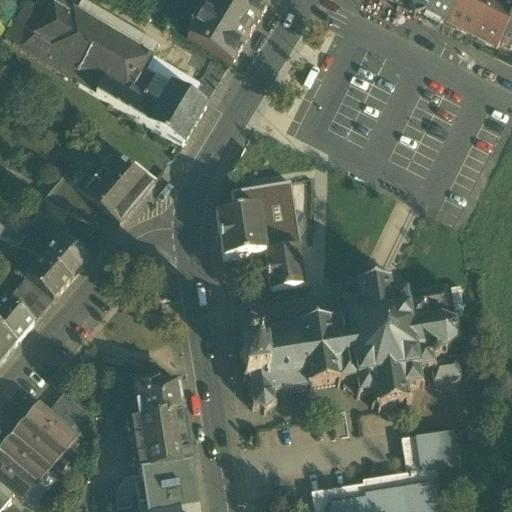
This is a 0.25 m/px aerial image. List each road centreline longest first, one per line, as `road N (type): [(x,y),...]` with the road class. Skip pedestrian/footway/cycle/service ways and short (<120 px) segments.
road 1 (tertiary): [(226,511),(184,230)]
road 2 (residential): [(184,230),(132,240),(0,396)]
road 3 (tertiary): [(184,230),(199,178),(298,9)]
road 4 (residential): [(511,110),(298,9)]
road 5 (unknown): [(232,122),(421,215)]
